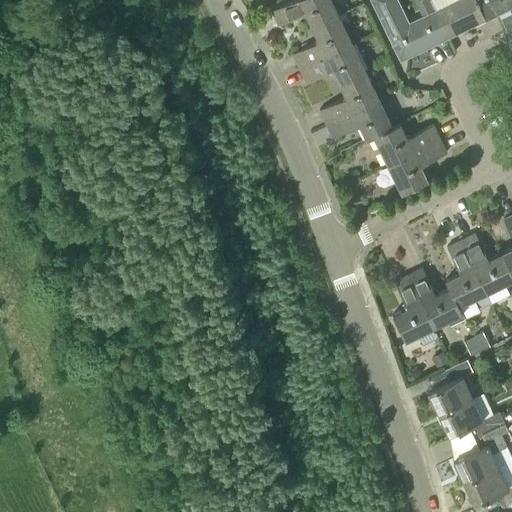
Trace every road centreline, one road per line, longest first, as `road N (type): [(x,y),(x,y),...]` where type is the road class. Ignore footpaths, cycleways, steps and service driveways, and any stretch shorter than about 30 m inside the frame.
road 1 (residential): [(325,251),(418,511)]
road 2 (residential): [(212,0),(325,251)]
road 3 (residential): [(325,251),(492,173)]
